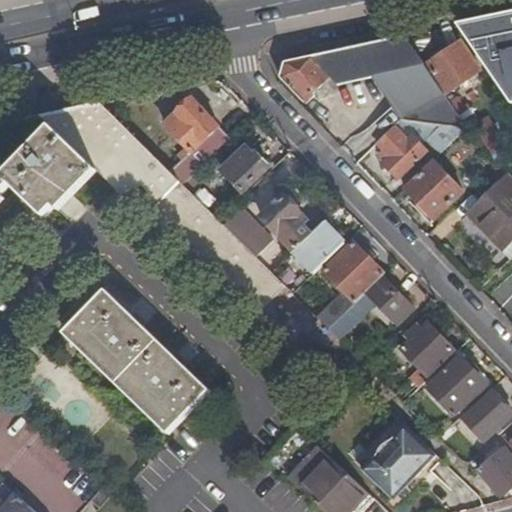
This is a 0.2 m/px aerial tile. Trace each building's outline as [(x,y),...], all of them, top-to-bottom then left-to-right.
[(511,15),(459,27),(511,103),(511,15)] [(467,129),(404,39),(352,51),(403,123),(467,129)] [(447,96),(481,73),(461,44),(427,68),(447,96)] [(314,97),(328,83),(335,92),(340,88),(373,81),(401,123),(403,123),(352,51),(285,65),(282,81),(307,107),(316,99),(314,97)] [(184,188),(231,142),(192,101),(177,115),(182,121),(170,132),(191,154),(170,175),(184,188)] [(170,175),(101,106),(42,119),(95,169),(252,321),(284,287),(250,253),(230,233),(219,223),(184,188),(170,175)] [(95,169),(42,119),(0,127),(0,148),(61,206),(95,169)] [(395,129),(378,145),(391,158),(384,165),(399,180),(425,155),(411,139),(407,142),(395,129)] [(61,206),(0,148),(0,201),(14,187),(47,220),(61,206)] [(246,192),(269,170),(248,148),(226,170),(246,192)] [(435,222),(464,194),(435,165),(406,192),(435,222)] [(468,216),(502,252),(511,242),(511,182),(507,178),(468,216)] [(316,276),(346,246),(326,227),(314,238),(302,225),(308,220),(298,209),(301,205),(293,196),(289,200),(284,196),(263,219),(295,253),(294,253),(316,276)] [(247,216),(230,233),(250,253),(267,236),(247,216)] [(511,242),(502,252),(511,261),(511,259),(511,242)] [(384,279),(385,277),(355,245),(325,275),(344,294),(318,320),(330,331),(384,279)] [(415,311),(384,279),(330,331),(341,342),(379,305),(399,326),(415,311)] [(107,292),(97,303),(171,371),(179,361),(107,292)] [(171,371),(97,303),(69,332),(173,432),(202,401),(171,371)] [(454,352),(429,326),(402,351),(428,377),(454,352)] [(457,418),(489,388),(461,358),(429,389),(457,418)] [(171,371),(202,401),(211,392),(179,361),(171,371)] [(511,421),(511,414),(492,392),(463,419),(486,444),(511,421)] [(437,459),(403,426),(361,471),(392,501),(417,475),(420,477),(437,459)] [(511,450),(510,448),(510,447),(480,472),(502,499),(511,490),(511,450)] [(320,510),(322,511),(349,511),(355,505),(364,497),(346,481),(320,510)] [(363,511),(365,511),(375,502),(366,494),(364,497),(355,505),(349,511),(355,511),(359,509),(363,511)] [(34,511),(14,495),(0,511),(34,511)]
